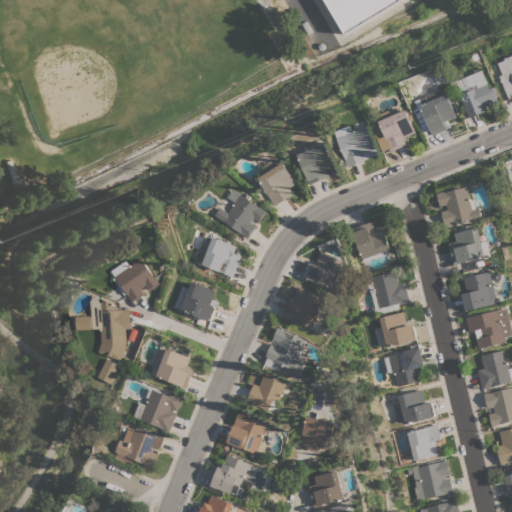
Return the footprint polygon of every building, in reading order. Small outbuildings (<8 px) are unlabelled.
[(399,0),(346,33),(326,0),(399,0)] [(511,97),(510,98),(510,97),(509,98),(500,76),(503,74),(498,63),(505,60),(504,58),(511,55),(511,97)] [(490,88),(493,87),(498,100),(482,107),(484,111),(471,116),(461,91),(456,93),(451,82),(482,70),(490,88)] [(447,94),(456,116),(443,121),(446,129),(432,135),(420,105),(447,94)] [(416,132),(403,137),(406,145),(392,151),(379,121),(406,109),(416,132)] [(367,126),(379,154),(348,167),(345,159),(346,159),(337,138),(335,131),(350,125),(353,132),(367,126)] [(326,143),(335,166),(327,169),(330,176),(310,184),(308,179),(309,179),(299,154),(326,143)] [(267,193),(268,193),(262,183),(262,182),(260,178),(285,162),(298,183),(290,188),(294,194),(275,206),(267,193)] [(468,186),(471,200),(474,199),(476,209),(480,208),(482,217),(474,219),(474,218),(453,223),(454,224),(445,226),(441,211),(448,209),(447,204),(440,206),(437,193),(468,186)] [(229,197),(234,189),(268,211),(261,222),(255,218),(252,223),(257,226),(249,238),(241,233),(242,232),(224,220),(224,221),(216,215),(222,207),(230,212),(236,202),(229,197)] [(351,229),(372,221),(374,228),(382,225),(390,248),(362,259),(351,229)] [(478,227),(482,242),(488,240),(491,253),(459,261),(460,263),(455,264),(450,243),(457,241),(455,233),(478,227)] [(206,243),(211,245),(214,236),(237,246),(234,252),(241,255),(233,276),(222,272),(222,270),(199,261),(206,243)] [(307,277),(307,276),(304,275),(309,263),(312,264),(313,261),(316,263),(321,250),(344,259),(341,268),(351,271),(344,289),(335,285),(334,288),(307,277)] [(118,276),(145,258),(157,277),(158,276),(163,284),(152,290),(148,285),(143,288),(147,294),(135,302),(118,276)] [(365,283),(372,282),(371,276),(395,270),(398,283),(404,282),(409,301),(400,303),(397,303),(399,308),(374,314),(373,309),(374,308),(371,295),(365,283)] [(466,311),(462,293),(467,292),(464,277),(470,276),(470,274),(473,273),(474,275),(491,271),(494,282),(490,283),(491,286),(495,285),(497,296),(494,296),(496,303),(466,311)] [(193,281),(216,291),(211,303),(215,305),(214,307),(216,307),(211,319),(209,319),(209,320),(175,306),(183,285),(190,288),(193,281)] [(290,297),(293,299),(299,285),(303,287),(303,288),(325,297),(320,311),(327,314),(320,331),(291,319),(290,319),(289,319),(282,316),(290,297)] [(117,303),(118,310),(127,309),(127,308),(132,308),(133,328),(127,329),(127,341),(127,346),(122,360),(101,353),(101,352),(100,351),(103,342),(102,328),(94,328),(93,300),(100,294),(102,302),(105,302),(106,299),(113,301),(114,303),(117,303)] [(511,322),(511,334),(506,336),(507,342),(480,348),(475,330),(470,331),(467,318),(508,308),(511,322)] [(386,347),(385,343),(377,345),(373,329),(381,327),(379,317),(403,311),(407,325),(411,324),(411,325),(413,325),(416,338),(414,338),(415,340),(386,347)] [(78,329),(78,325),(77,325),(77,322),(78,322),(77,316),(92,315),(93,329),(78,329)] [(265,364),(266,362),(265,361),(278,327),(285,330),(307,339),(301,354),(308,357),(305,365),(304,364),(301,372),(283,364),(280,371),(265,364)] [(162,348),(167,351),(169,347),(182,353),(186,346),(193,349),(189,356),(191,357),(188,365),(195,368),(187,388),(182,386),(182,385),(152,372),(156,363),(155,363),(162,348)] [(383,357),(388,356),(388,355),(402,352),(402,351),(419,347),(424,365),(418,367),(421,380),(402,385),(400,384),(397,385),(394,372),(392,373),(392,372),(387,373),(383,357)] [(511,367),(511,381),(488,387),(488,388),(483,389),(478,370),(485,368),(481,355),(505,350),(510,368),(511,367)] [(98,377),(108,358),(122,365),(112,384),(98,377)] [(248,402),(259,372),(288,382),(281,401),(273,399),(269,410),(248,402)] [(147,405),(150,398),(148,397),(147,395),(151,387),(168,395),(169,393),(175,396),(175,395),(183,398),(182,401),(183,403),(181,407),(180,408),(178,411),(172,408),(171,411),(177,413),(170,432),(162,429),(162,427),(135,416),(140,402),(147,405)] [(511,420),(497,424),(497,425),(492,426),(489,414),(496,412),(494,407),(488,408),(484,393),(489,392),(490,393),(511,387),(511,420)] [(395,417),(396,416),(393,404),(399,403),(397,395),(422,389),(425,404),(431,402),(434,415),(404,423),(404,421),(397,423),(395,417)] [(264,437),(264,438),(266,439),(265,440),(266,441),(266,442),(268,443),(267,444),(268,444),(263,455),(256,452),(256,453),(243,447),(243,448),(228,442),(241,410),(248,413),(247,414),(269,423),(263,437),(264,437)] [(300,447),(303,432),(305,433),(309,415),(318,418),(320,412),(335,415),(334,422),(337,423),(331,447),(324,445),(324,446),(318,445),(316,451),(300,447)] [(407,431),(437,424),(441,438),(434,440),(438,454),(414,460),(407,431)] [(125,455),(116,451),(121,439),(124,441),(130,426),(136,429),(137,425),(165,436),(160,449),(154,447),(153,451),(159,454),(153,468),(145,465),(146,464),(134,459),(125,455)] [(497,446),(503,444),(500,431),(511,428),(511,461),(506,463),(507,464),(502,465),(497,446)] [(232,494),(225,491),(224,494),(219,492),(219,493),(208,488),(211,483),(210,482),(217,465),(223,467),(228,454),(254,465),(252,470),(249,469),(245,478),(254,482),(247,500),(241,497),(242,494),(239,493),(238,494),(233,492),(232,494)] [(412,473),(408,474),(406,468),(417,465),(417,466),(446,460),(450,474),(444,475),(445,478),(450,477),(453,492),(447,494),(446,493),(425,498),(425,499),(417,501),(414,487),(415,485),(412,473)] [(346,499),(319,505),(319,506),(315,507),(310,486),(317,484),(315,476),(339,470),(346,499)] [(511,495),(508,496),(503,475),(511,473),(511,495)] [(197,511),(200,506),(202,507),(203,506),(207,507),(212,494),(235,503),(231,511),(197,511)] [(419,511),(419,509),(427,508),(426,507),(452,501),(451,500),(456,499),(459,511),(419,511)]
